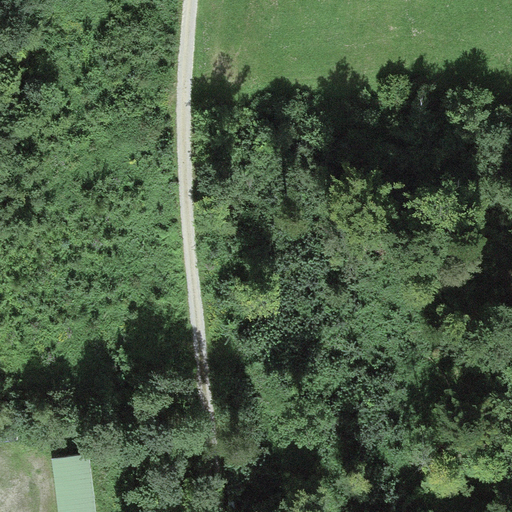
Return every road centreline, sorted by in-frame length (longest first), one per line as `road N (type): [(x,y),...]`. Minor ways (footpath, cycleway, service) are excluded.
road 1 (track): [(184,0),(173,196),(211,511)]
road 2 (track): [(177,226),(282,427),(307,511)]
road 3 (track): [(173,196),(105,106),(48,0)]
